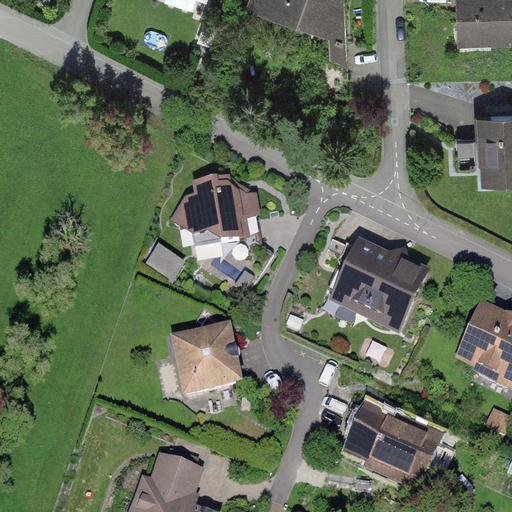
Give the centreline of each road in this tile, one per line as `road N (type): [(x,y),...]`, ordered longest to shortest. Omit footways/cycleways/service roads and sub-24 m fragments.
road 1 (residential): [(330,185),(274,316),(283,351),(324,375),(276,511)]
road 2 (residential): [(0,21),(330,185)]
road 3 (residential): [(388,212),(398,178),(389,0)]
road 4 (residential): [(388,212),(511,275)]
